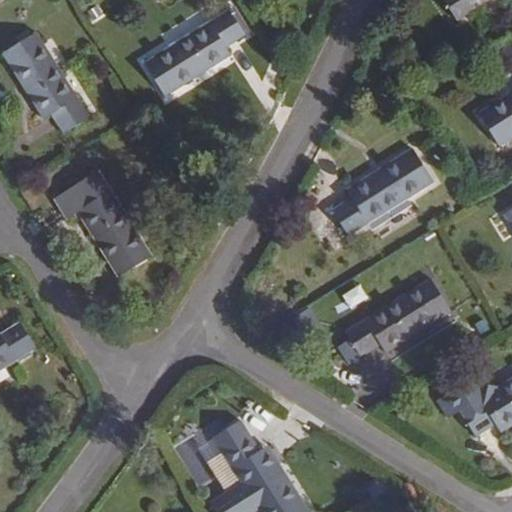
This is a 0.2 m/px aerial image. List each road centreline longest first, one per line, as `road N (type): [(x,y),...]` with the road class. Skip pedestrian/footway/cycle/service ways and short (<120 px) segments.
road 1 (residential): [(192,326),(364,0)]
road 2 (residential): [(192,326),(479,511)]
road 3 (residential): [(0,231),(17,231),(130,406)]
road 4 (residential): [(55,511),(130,406)]
